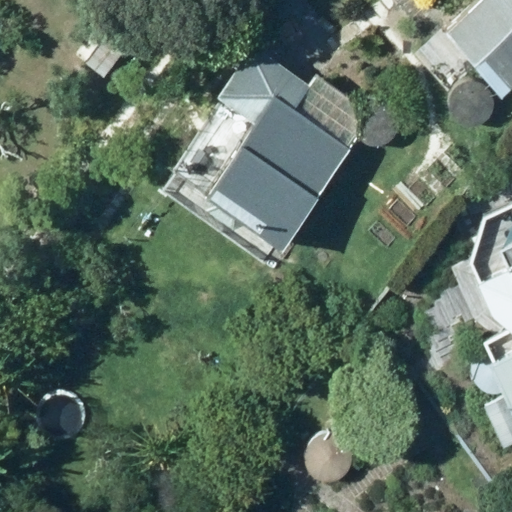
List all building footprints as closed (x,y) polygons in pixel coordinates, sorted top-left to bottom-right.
[(267,37),(293,0),(249,0),(237,18),(267,37)] [(511,103),(511,101),(511,0),(495,0),(456,40),(511,103)] [(257,49),(178,175),(219,201),(214,208),(290,255),(356,149),(301,114),(318,87),(257,49)] [(511,393),(511,251),(503,257),(511,274),(511,360),(498,368),(511,393)] [(50,440),(77,409),(58,394),(32,425),(50,440)]
